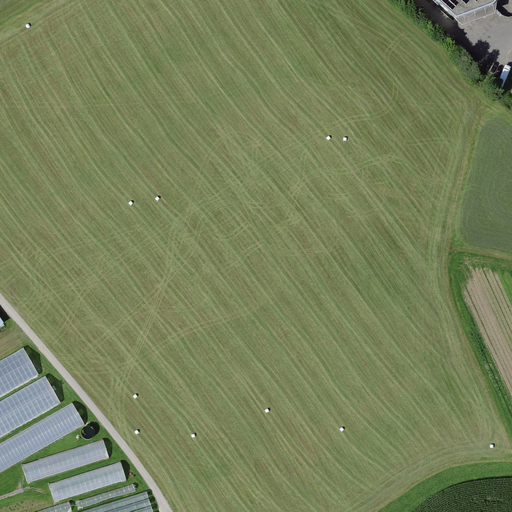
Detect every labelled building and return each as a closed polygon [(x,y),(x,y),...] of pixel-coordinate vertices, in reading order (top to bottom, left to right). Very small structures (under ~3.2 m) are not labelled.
[(432,0),(457,22),(496,9),(503,0),(432,0)] [(0,437),(62,406),(48,378),(0,402),(0,437)] [(0,470),(87,428),(76,406),(0,442),(0,470)] [(0,442),(26,428),(24,425),(0,438),(0,442)] [(105,439),(22,462),(28,480),(110,457),(105,439)] [(49,482),(55,501),(127,479),(122,460),(49,482)] [(28,511),(73,511),(71,503),(28,511)]
